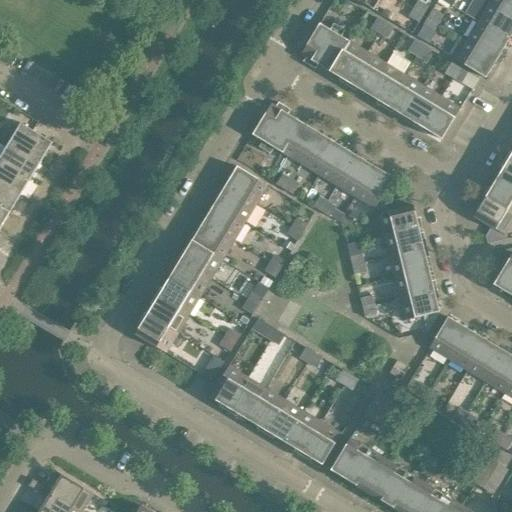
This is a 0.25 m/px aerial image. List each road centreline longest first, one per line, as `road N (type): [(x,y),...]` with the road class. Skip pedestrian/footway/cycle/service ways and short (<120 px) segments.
road 1 (residential): [(350,511),(97,360),(269,69)]
road 2 (residential): [(0,73),(68,116),(76,137),(0,262)]
road 3 (residential): [(459,181),(269,69)]
road 4 (residential): [(511,323),(464,296),(447,208),(459,181)]
road 5 (residential): [(187,511),(49,437)]
